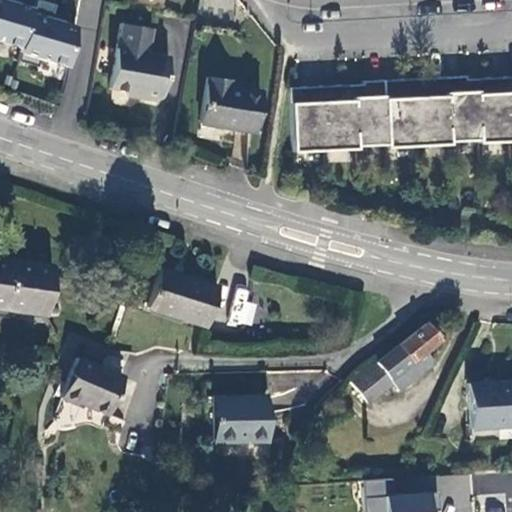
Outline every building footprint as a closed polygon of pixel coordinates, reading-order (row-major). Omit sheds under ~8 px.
[(3,0),(0,0),(0,41),(20,47),(31,9),(3,0)] [(53,5),(37,0),(33,0),(31,9),(20,47),(16,61),(35,67),(38,58),(67,66),(74,26),(48,19),(53,5)] [(146,53),(150,29),(119,23),(107,88),(138,94),(142,99),(155,101),(160,98),(167,57),(146,53)] [(462,76),(442,77),(446,141),(447,141),(475,140),(476,140),(473,94),(473,91),(463,91),(462,79),(462,76)] [(511,140),(511,76),(503,77),(507,141),(511,140)] [(205,77),(198,124),(252,132),(258,91),(225,86),(226,80),(205,77)] [(446,141),(442,77),(421,79),(422,97),(413,97),(415,146),(447,144),(447,141),(446,141)] [(475,142),(507,141),(503,77),(482,78),(483,93),(473,94),(476,140),(475,140),(475,142)] [(482,78),(472,79),(473,91),(473,94),(483,93),(482,78)] [(413,97),(412,79),(402,80),(403,98),(413,97)] [(412,79),(413,97),(422,97),(421,79),(412,79)] [(473,91),(472,79),(462,79),(463,91),(473,91)] [(384,148),(415,146),(413,97),(403,98),(402,80),(381,81),(384,145),(384,148)] [(384,145),(381,81),(360,82),(360,85),(361,97),(351,98),(351,101),(354,147),(355,147),(384,145)] [(350,86),(351,98),(361,97),(360,85),(350,86)] [(354,147),(351,101),(341,101),(340,86),(320,87),(323,151),(355,149),(355,147),(354,147)] [(351,98),(350,86),(340,86),(341,101),(351,101),(351,98)] [(291,153),(323,151),(320,87),(299,89),(300,104),(288,104),(291,153)] [(288,89),(288,104),(300,104),(299,89),(288,89)] [(0,259),(0,309),(22,312),(22,315),(43,317),(50,267),(0,259)] [(158,269),(144,309),(203,328),(216,288),(158,269)] [(230,322),(249,324),(253,290),(234,288),(230,322)] [(376,360),(343,386),(360,406),(386,389),(392,397),(429,370),(418,355),(436,340),(424,325),(376,360)] [(75,359),(56,408),(102,427),(122,378),(75,359)] [(511,426),(511,380),(465,383),(466,400),(468,429),(511,426)] [(211,443),(265,442),(264,395),(209,397),(211,443)] [(388,478),(359,480),(360,511),(426,511),(436,510),(435,492),(389,495),(388,478)]
